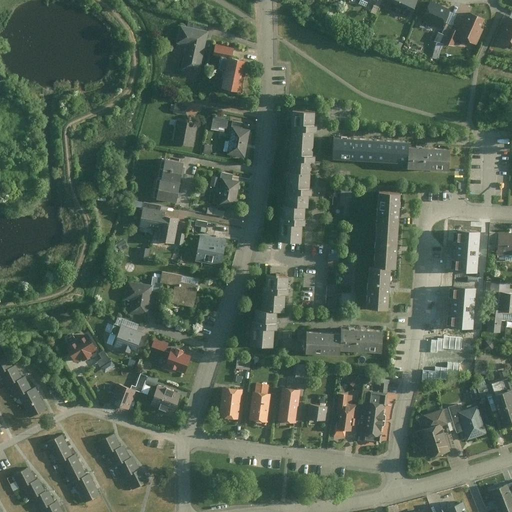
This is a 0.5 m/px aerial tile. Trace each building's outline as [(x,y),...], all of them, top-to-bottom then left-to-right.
[(391,0),(388,7),(410,17),(417,0),(391,0)] [(428,1),(420,21),(440,29),(448,10),(428,1)] [(464,20),(462,19),(456,32),(476,41),(485,20),(467,13),(464,20)] [(511,20),(507,18),(498,40),(511,46),(511,20)] [(182,70),(198,74),(207,33),(201,31),(178,26),(174,44),(187,47),(182,70)] [(448,33),(444,46),(454,49),(458,35),(448,33)] [(232,49),(212,45),(211,53),(231,57),(232,49)] [(245,63),(225,58),(219,87),(239,91),(245,63)] [(252,108),(254,100),(240,96),(238,105),(252,108)] [(187,107),(173,105),(172,113),(185,116),(187,107)] [(313,112),(290,112),(288,171),(309,172),(310,162),(313,162),(313,155),(311,155),(311,132),(315,132),(315,126),(313,126),(313,112)] [(226,120),(213,117),(211,125),(225,128),(226,120)] [(198,126),(176,121),(172,142),(194,146),(198,126)] [(249,129),(230,127),(226,154),(244,157),(249,129)] [(449,150),(407,147),(408,139),(333,135),(331,158),(407,163),(406,170),(448,173),(449,150)] [(184,164),(162,160),(155,196),(177,200),(184,164)] [(288,171),(284,171),(283,207),(303,207),(307,207),(308,196),(311,196),(311,187),(309,187),(309,172),(288,171)] [(239,182),(221,179),(216,206),(234,209),(239,182)] [(363,306),(387,308),(389,268),(394,268),(398,193),(376,191),(372,266),(366,266),(363,306)] [(159,206),(142,203),(140,211),(157,214),(159,206)] [(283,207),(279,206),(279,218),(303,219),(303,207),(283,207)] [(176,218),(139,212),(137,227),(154,230),(153,240),(172,243),(176,218)] [(280,224),(280,239),(298,240),(298,225),(302,225),(303,219),(279,218),(278,218),(277,224),(280,224)] [(511,235),(495,234),(495,255),(511,255),(511,235)] [(220,268),(224,245),(198,241),(194,264),(220,268)] [(339,300),(340,248),(330,248),(329,300),(339,300)] [(200,280),(161,272),(159,284),(173,286),(170,303),(195,308),(200,280)] [(270,277),(264,276),(264,285),(260,285),(259,310),(275,311),(283,311),(283,294),(285,294),(286,276),(274,275),(274,273),(270,273),(270,277)] [(158,278),(151,277),(150,291),(157,292),(158,278)] [(489,280),(488,290),(503,290),(503,280),(489,280)] [(146,313),(150,286),(126,283),(124,296),(132,297),(130,311),(146,313)] [(511,293),(500,293),(499,310),(499,313),(511,313),(511,293)] [(499,330),(499,313),(499,310),(488,309),(487,330),(499,330)] [(259,310),(253,310),(253,322),(250,322),(249,345),(271,345),(271,328),(274,328),(275,311),(259,310)] [(137,327),(116,319),(107,343),(134,354),(142,335),(135,332),(137,327)] [(339,349),(380,352),(382,333),(341,330),(340,335),(305,332),(303,351),(339,354),(339,349)] [(86,334),(65,347),(76,364),(97,350),(86,334)] [(156,336),(154,344),(168,350),(171,341),(156,336)] [(171,345),(164,368),(176,372),(177,370),(185,372),(190,355),(181,352),(182,348),(171,345)] [(101,360),(97,363),(100,367),(109,361),(103,351),(98,354),(101,360)] [(0,373),(10,367),(5,356),(3,357),(0,359),(0,373)] [(238,367),(251,368),(253,358),(239,356),(238,367)] [(305,364),(305,370),(298,370),(298,376),(309,376),(309,364),(305,364)] [(10,367),(0,373),(0,382),(4,389),(6,388),(21,380),(13,366),(10,367)] [(483,367),(472,366),(471,378),(482,379),(483,367)] [(352,374),(345,381),(352,387),(358,380),(352,374)] [(21,380),(6,388),(13,400),(16,398),(30,390),(23,378),(21,380)] [(484,387),(499,434),(511,429),(511,387),(509,379),(484,387)] [(135,390),(117,383),(111,402),(129,409),(135,390)] [(254,392),(251,392),(246,420),(267,423),(270,407),(272,394),(267,393),(269,385),(255,383),(254,392)] [(384,384),(379,383),(377,394),(368,393),(368,391),(362,390),(360,402),(364,403),(364,401),(381,404),(384,384)] [(59,384),(53,386),(57,398),(63,396),(59,384)] [(156,386),(149,405),(174,413),(181,394),(156,386)] [(241,390),(221,388),(217,418),(238,420),(241,390)] [(298,390),(281,388),(277,421),(294,423),(298,390)] [(30,390),(16,398),(29,422),(46,412),(32,389),(30,390)] [(483,392),(474,394),(477,404),(482,402),(481,400),(485,398),(483,392)] [(467,397),(470,406),(477,404),(474,394),(467,397)] [(350,396),(337,395),(335,425),(332,424),(331,435),(341,436),(342,429),(348,429),(349,425),(354,426),(356,405),(349,404),(350,396)] [(377,441),(381,404),(364,401),(364,403),(360,439),(377,441)] [(326,407),(307,405),(306,418),(324,420),(326,407)] [(456,412),(465,440),(486,433),(477,406),(456,412)] [(421,414),(425,427),(440,423),(441,426),(445,425),(440,409),(421,414)] [(441,426),(440,423),(425,427),(419,429),(428,458),(449,452),(441,426)] [(112,433),(96,442),(103,454),(106,453),(119,445),(112,433)] [(60,436),(45,444),(57,465),(59,463),(72,457),(60,436)] [(119,445),(106,453),(112,464),(114,463),(127,456),(121,444),(119,445)] [(72,457),(59,463),(70,485),(73,483),(86,476),(74,455),(72,457)] [(127,456),(114,463),(121,476),(124,475),(137,468),(130,455),(127,456)] [(25,466),(10,475),(17,488),(19,487),(33,479),(25,466)] [(137,468),(124,475),(132,489),(147,481),(139,467),(137,468)] [(86,476),(73,483),(83,503),(98,495),(87,476),(86,476)] [(33,479),(19,487),(27,499),(28,498),(42,490),(34,478),(33,479)] [(505,484),(489,490),(497,511),(511,511),(511,501),(510,496),(506,486),(505,484)] [(42,490),(28,498),(36,511),(38,510),(51,502),(44,489),(42,490)] [(51,502),(38,510),(38,511),(59,511),(54,501),(51,502)] [(465,511),(461,501),(445,507),(447,511),(465,511)]
